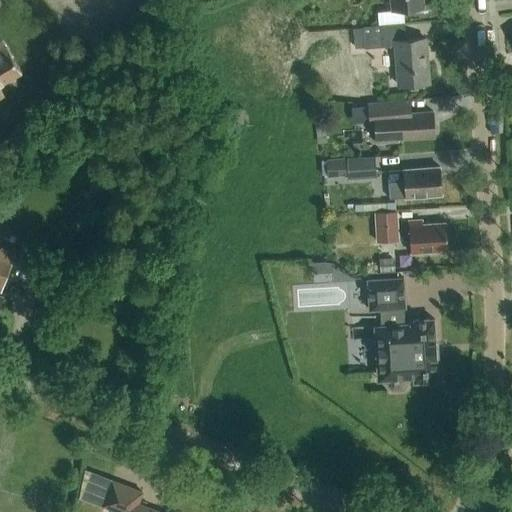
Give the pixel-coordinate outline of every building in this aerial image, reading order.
[(391,0),(392,10),(423,7),(422,0),(391,0)] [(405,23),(363,26),(364,49),(394,46),(398,86),(413,84),(413,83),(429,82),(425,38),(406,40),(405,23)] [(0,99),(4,97),(0,89),(0,85),(21,73),(2,42),(0,43),(0,99)] [(405,100),(371,103),(368,103),(370,127),(375,126),(377,144),(399,142),(399,139),(435,135),(433,112),(406,115),(405,100)] [(374,157),(346,159),(347,176),(348,179),(375,178),(374,157)] [(347,176),(346,159),(326,160),(327,177),(347,176)] [(441,194),(439,167),(388,171),(390,198),(441,194)] [(421,224),(421,220),(408,220),(409,229),(397,229),(396,211),(376,213),(377,243),(398,242),(398,240),(409,239),(410,253),(446,251),(444,223),(421,224)] [(0,291),(2,292),(15,255),(0,248),(0,291)] [(392,270),(391,256),(377,257),(378,271),(392,270)] [(325,262),(312,263),(312,273),(333,272),(332,264),(325,262)] [(404,324),(403,308),(405,308),(403,278),(368,280),(369,310),(381,309),(382,325),(372,326),(376,381),(388,380),(388,386),(392,389),(402,388),(406,385),(405,379),(414,378),(414,382),(437,380),(434,319),(410,320),(410,324),(404,324)] [(112,481),(103,506),(119,511),(159,511),(138,504),(142,492),(112,481)]
